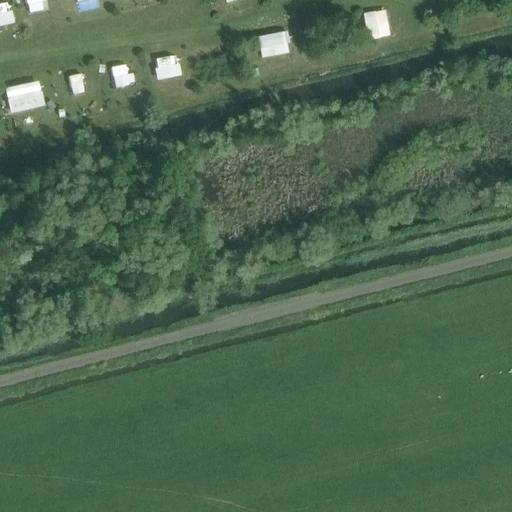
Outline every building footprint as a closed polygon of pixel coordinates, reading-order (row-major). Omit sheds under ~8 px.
[(29,0),(29,14),(50,14),(49,0),(29,0)] [(0,3),(0,25),(16,23),(11,2),(0,3)] [(371,39),(393,34),(388,9),(366,14),(371,39)] [(261,36),(264,57),(293,53),(291,33),(261,36)] [(156,58),(159,79),(182,76),(179,55),(156,58)] [(113,67),(116,85),(135,82),(131,63),(113,67)] [(7,86),(10,111),(45,107),(42,82),(7,86)]
